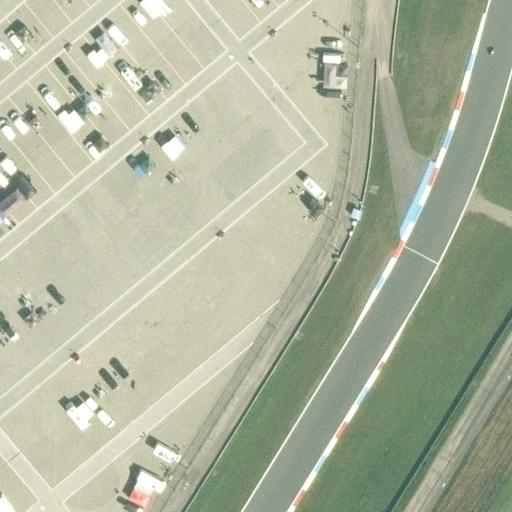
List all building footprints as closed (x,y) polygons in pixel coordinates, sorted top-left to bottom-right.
[(246,0),(236,8),(247,24),(281,0),(246,0)] [(313,38),(324,55),(354,34),(343,17),(313,38)] [(101,46),(95,64),(112,70),(118,51),(101,46)] [(125,68),(141,76),(147,64),(132,55),(125,68)] [(98,74),(93,83),(109,93),(115,84),(98,74)] [(63,99),(45,115),(59,131),(77,114),(63,99)] [(4,111),(0,113),(0,142),(18,132),(4,111)] [(24,159),(47,141),(35,125),(12,144),(24,159)] [(0,325),(6,333),(37,307),(30,298),(0,323),(0,325)] [(0,471),(14,487),(21,481),(0,457),(0,471)]
